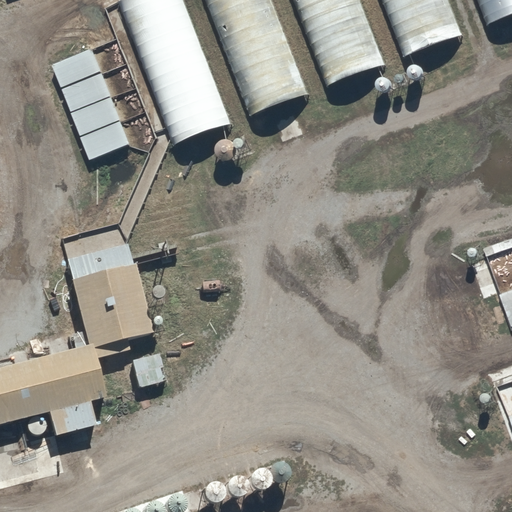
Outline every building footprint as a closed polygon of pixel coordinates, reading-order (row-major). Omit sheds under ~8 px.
[(234,120),(184,0),(124,0),(117,3),(176,144),(234,120)] [(307,97),(269,0),(204,0),(249,119),(307,97)] [(385,66),(358,0),(291,0),(327,89),(385,66)] [(462,37),(448,0),(382,0),(404,58),(462,37)] [(511,16),(511,0),(476,0),(486,26),(511,16)] [(53,67),(62,90),(71,114),(81,138),(91,162),(132,146),(122,122),(113,98),(103,74),(94,50),(53,67)] [(125,244),(65,261),(93,362),(128,352),(125,342),(150,335),(125,244)] [(87,345),(0,368),(0,424),(45,413),(52,441),(97,429),(90,403),(102,400),(87,345)] [(158,355),(131,363),(138,388),(165,381),(158,355)]
